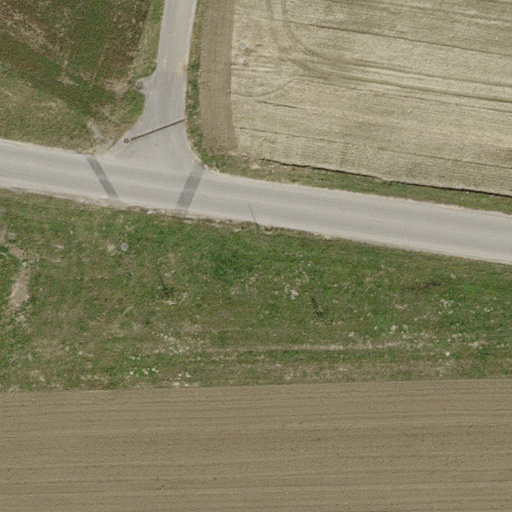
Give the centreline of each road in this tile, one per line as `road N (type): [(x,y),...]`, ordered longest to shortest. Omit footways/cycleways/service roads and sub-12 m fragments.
road 1 (unclassified): [(0,146),(511,233)]
road 2 (track): [(161,176),(185,0)]
